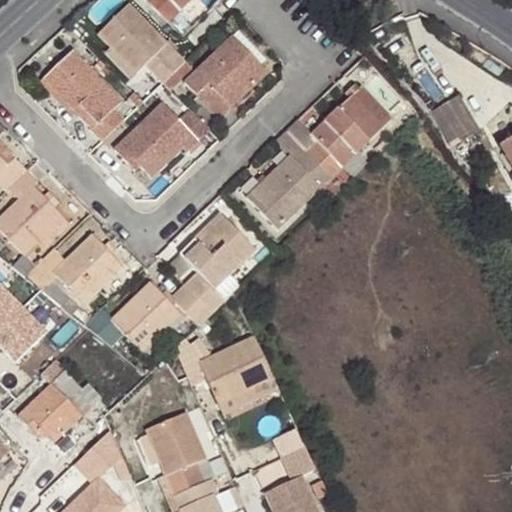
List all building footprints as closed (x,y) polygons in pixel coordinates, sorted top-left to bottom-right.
[(146,0),(144,3),(166,25),(190,0),(146,0)] [(160,84),(181,64),(126,7),(95,36),(108,49),(134,75),(143,67),(160,84)] [(215,120),(264,74),(230,39),(182,85),(215,120)] [(134,75),(108,49),(102,55),(128,81),(134,75)] [(89,129),(101,141),(121,121),(111,110),(118,102),(68,53),(41,80),(71,111),(76,106),(94,125),(89,129)] [(189,72),(181,64),(160,84),(169,93),(189,72)] [(313,141),(302,152),(327,178),(388,119),(357,88),(308,137),(313,141)] [(463,94),(433,109),(451,143),(481,128),(463,94)] [(159,105),(112,150),(125,165),(130,159),(149,178),(180,147),(184,151),(186,153),(189,156),(199,146),(194,141),(206,131),(186,111),(176,121),(159,105)] [(71,111),(89,129),(94,125),(76,106),(71,111)] [(511,139),(497,148),(511,176),(511,139)] [(0,162),(4,166),(13,158),(0,144),(0,162)] [(180,147),(149,178),(130,159),(125,165),(148,189),(186,153),(184,151),(180,147)] [(327,178),(302,152),(292,163),(287,157),(244,198),(275,230),(327,178)] [(6,191),(26,172),(13,158),(4,166),(0,162),(0,190),(3,194),(6,191)] [(36,181),(26,172),(6,191),(15,200),(0,213),(0,232),(21,255),(31,247),(61,219),(30,187),(36,181)] [(217,214),(192,240),(196,245),(223,220),(217,214)] [(66,225),(61,219),(31,247),(37,253),(66,225)] [(180,285),(210,314),(223,301),(214,290),(252,250),(223,220),(196,245),(192,240),(176,255),(193,272),(180,285)] [(62,263),(51,252),(23,278),(38,291),(48,282),(55,275),(81,303),(119,266),(90,236),(62,263)] [(38,291),(56,305),(64,296),(48,282),(38,291)] [(138,350),(178,314),(148,284),(110,321),(138,350)] [(169,297),(197,326),(210,314),(180,285),(169,297)] [(0,348),(16,364),(45,337),(0,290),(0,348)] [(251,337),(198,363),(217,404),(270,378),(251,337)] [(182,340),(171,352),(180,372),(198,363),(191,349),(182,340)] [(80,391),(52,362),(39,375),(48,386),(18,417),(33,431),(38,427),(44,434),(53,442),(98,398),(86,386),(80,391)] [(270,378),(217,404),(222,416),(275,390),(270,378)] [(159,462),(172,494),(203,482),(196,464),(205,460),(186,413),(145,429),(148,435),(159,462)] [(270,443),(295,431),(286,413),(263,425),(270,443)] [(40,438),(44,434),(38,427),(33,431),(40,438)] [(149,465),(159,462),(148,435),(139,440),(149,465)] [(263,482),(287,473),(281,459),(257,469),(263,482)] [(271,511),(315,511),(300,478),(264,495),(271,511)] [(172,494),(180,511),(216,511),(210,497),(216,495),(209,479),(203,482),(172,494)] [(98,480),(64,511),(119,511),(124,507),(98,480)]
